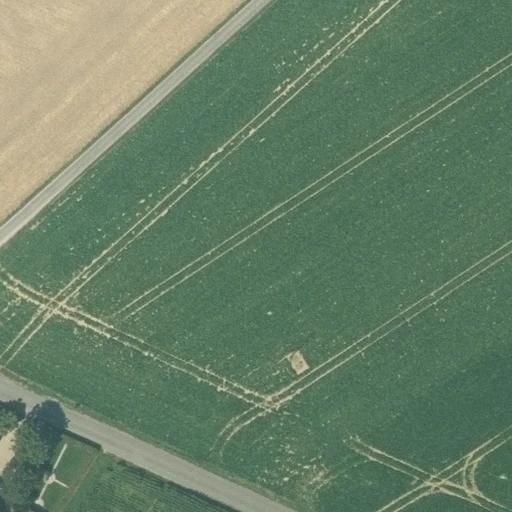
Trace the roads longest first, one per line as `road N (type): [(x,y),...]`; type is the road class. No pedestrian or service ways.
road 1 (unclassified): [(0,235),(261,0)]
road 2 (unclassified): [(268,511),(0,389)]
